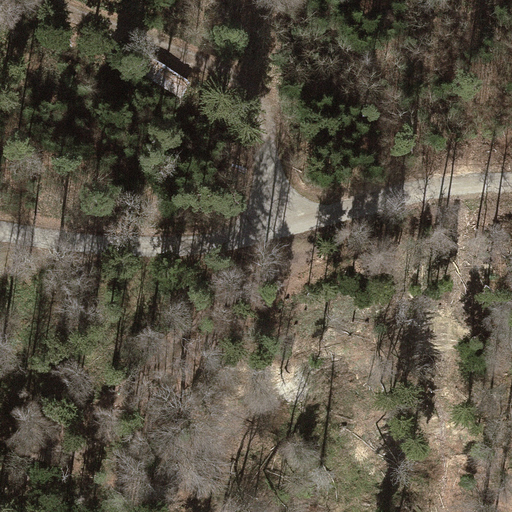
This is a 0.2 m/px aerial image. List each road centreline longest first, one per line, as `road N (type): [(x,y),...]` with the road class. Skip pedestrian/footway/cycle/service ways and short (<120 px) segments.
road 1 (track): [(0,237),(85,249),(157,248),(301,223)]
road 2 (track): [(301,223),(511,186)]
